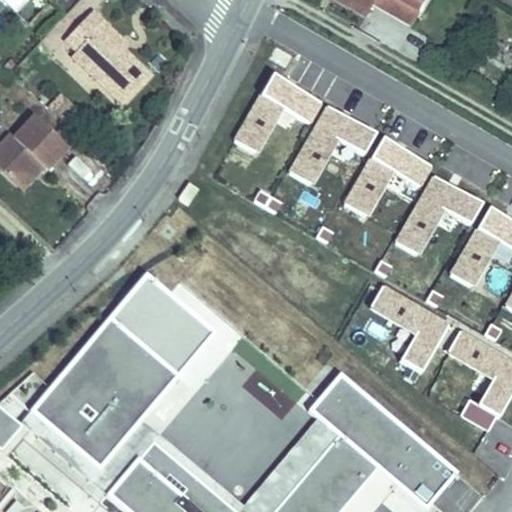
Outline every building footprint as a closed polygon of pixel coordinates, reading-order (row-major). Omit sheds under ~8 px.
[(339,0),(366,16),(374,2),(375,0),(399,0),(421,12),(427,0),(339,0)] [(399,0),(375,0),(374,2),(414,24),(421,12),(399,0)] [(72,57),(121,104),(148,75),(100,29),(105,24),(92,12),(65,41),(77,52),(72,57)] [(100,29),(124,51),(128,47),(105,24),(100,29)] [(279,110),(309,125),(321,100),(266,73),(232,143),(257,156),(279,110)] [(337,143),(362,157),(376,133),(323,104),(285,173),(311,188),(337,143)] [(0,146),(0,172),(17,188),(39,164),(44,169),(46,171),(68,149),(34,118),(14,140),(10,136),(0,146)] [(388,173),(420,187),(431,162),(374,137),(342,208),(368,220),(388,173)] [(39,164),(17,188),(21,192),(44,169),(39,164)] [(441,212),(469,227),(482,202),(429,174),(390,244),(417,258),(441,212)] [(252,203),(275,213),(281,200),(258,190),(252,203)] [(511,251),(511,287),(502,308),(511,312),(511,223),(480,208),(446,278),(473,291),(496,244),(511,251)] [(396,361),(419,374),(448,324),(380,286),(365,311),(410,336),(396,361)] [(19,427),(117,511),(340,511),(375,471),(424,511),(456,475),(338,377),(306,415),(314,421),(241,508),(140,423),(178,378),(106,319),(19,427)] [(480,377),(457,416),(488,434),(511,391),(511,359),(458,329),(443,356),(480,377)] [(0,448),(19,427),(0,410),(0,448)]
